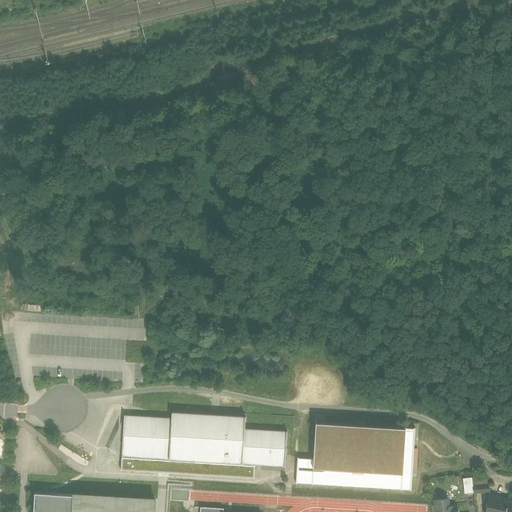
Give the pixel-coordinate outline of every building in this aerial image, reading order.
[(264,475),(264,462),(287,463),(288,428),(249,427),(249,412),(175,409),(175,418),(128,417),(126,470),(264,475)] [(414,421),(312,415),(311,459),(296,458),(296,484),(409,491),(414,421)] [(474,494),(487,493),(482,511),(511,511),(511,497),(488,492),(488,483),(473,484),(474,494)] [(153,511),(155,498),(34,490),(32,511),(153,511)] [(457,511),(457,503),(449,504),(448,495),(433,498),(435,510),(440,510),(439,511),(457,511)]
